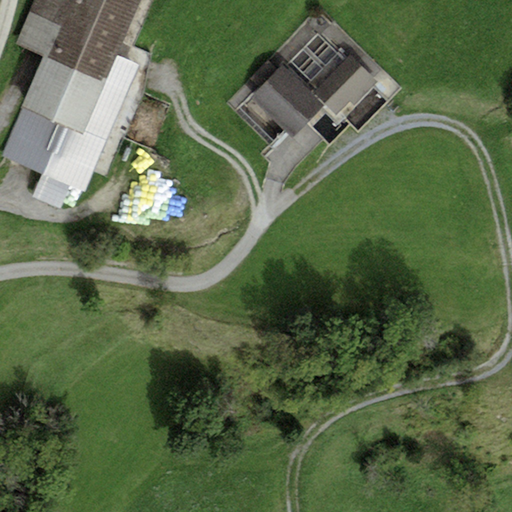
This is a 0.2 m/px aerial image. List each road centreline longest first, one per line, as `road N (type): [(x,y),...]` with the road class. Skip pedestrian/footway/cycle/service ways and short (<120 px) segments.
road 1 (track): [(268,219),(369,146),(436,125),(487,145),(511,238)]
road 2 (track): [(511,367),(496,380),(337,414),(287,464),(292,511)]
